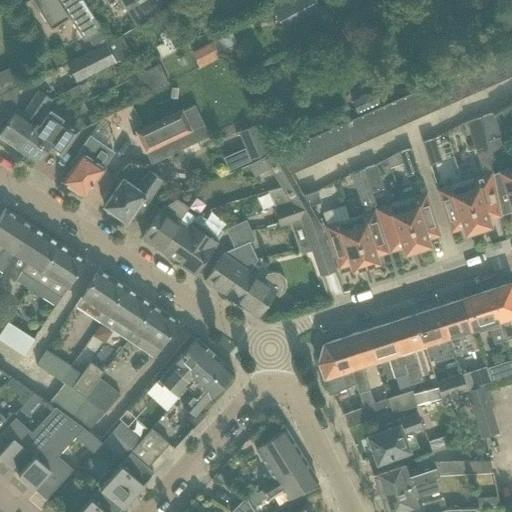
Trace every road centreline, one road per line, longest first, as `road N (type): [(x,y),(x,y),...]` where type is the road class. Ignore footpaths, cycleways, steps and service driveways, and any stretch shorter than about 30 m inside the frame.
road 1 (residential): [(265,359),(245,334),(0,172)]
road 2 (residential): [(265,359),(323,318),(511,257)]
road 3 (residential): [(148,511),(243,404),(265,359)]
road 4 (residential): [(351,511),(265,359)]
